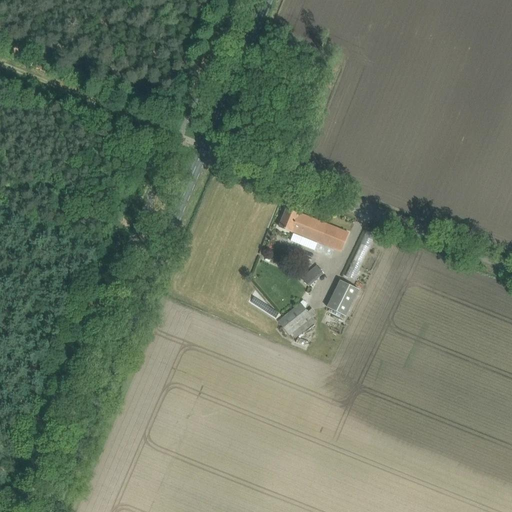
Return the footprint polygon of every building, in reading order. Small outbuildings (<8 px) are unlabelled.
[(279,228),(289,232),(291,233),(322,245),(320,253),(330,257),(333,249),(341,252),(345,243),(348,234),(287,208),(279,228)] [(366,231),(345,276),(354,281),(375,235),(366,231)] [(301,263),(309,266),(312,261),(303,257),(301,263)] [(316,266),(302,279),(309,287),(323,274),(316,266)] [(340,281),(327,308),(345,317),(359,290),(340,281)] [(292,334),(296,339),(316,322),(312,317),(316,314),(312,309),(308,312),(301,304),(278,321),(289,336),(292,334)]
